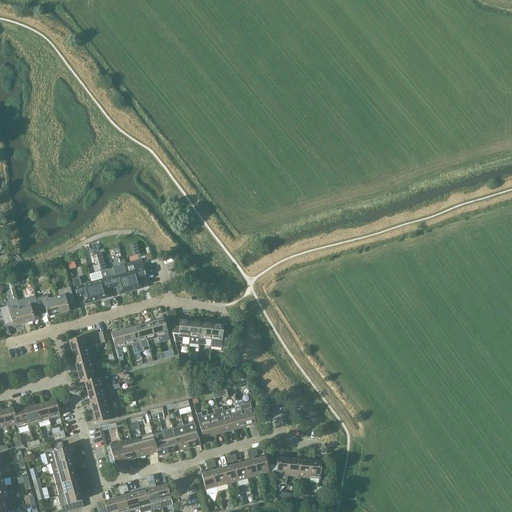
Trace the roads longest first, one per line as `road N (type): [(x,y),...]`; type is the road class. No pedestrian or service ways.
road 1 (residential): [(67,380),(96,484),(174,464)]
road 2 (residential): [(54,331),(160,301),(223,308)]
road 3 (residential): [(174,464),(261,440),(320,445)]
